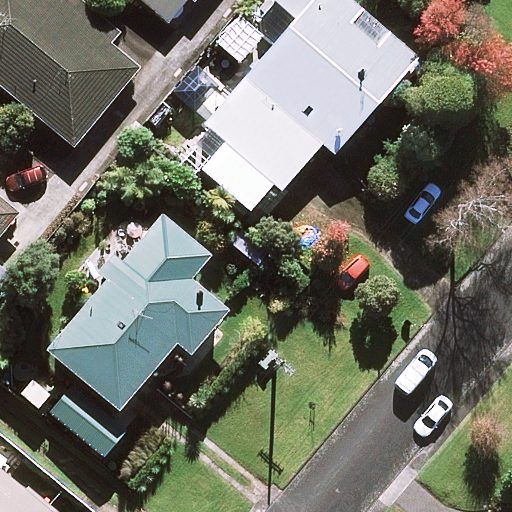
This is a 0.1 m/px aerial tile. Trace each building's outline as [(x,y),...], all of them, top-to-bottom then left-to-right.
[(0,0),(0,90),(68,147),(135,68),(105,43),(111,35),(69,0),(0,0)] [(192,0),(135,0),(170,28),(192,0)] [(411,58),(344,0),(262,0),(261,2),(287,25),(200,123),(277,191),(317,145),(328,154),(411,58)] [(0,278),(4,273),(0,269),(0,231),(23,205),(0,185),(0,278)] [(222,312),(139,239),(41,350),(111,411),(169,345),(182,357),(222,312)] [(37,307),(12,287),(0,301),(0,334),(9,341),(37,307)] [(0,511),(40,511),(0,479),(0,459),(0,511)]
